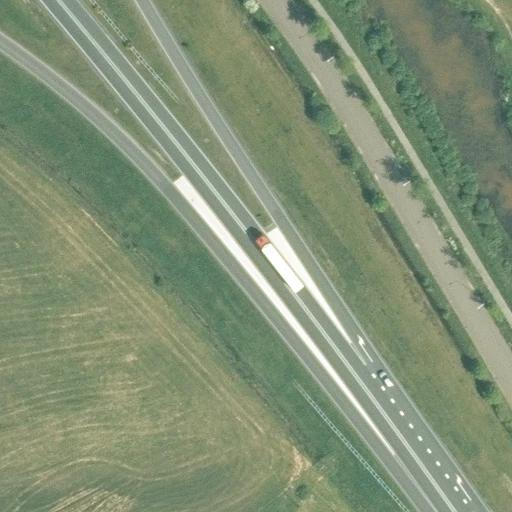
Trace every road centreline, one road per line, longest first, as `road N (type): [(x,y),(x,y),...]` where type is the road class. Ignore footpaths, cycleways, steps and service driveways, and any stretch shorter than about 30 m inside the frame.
road 1 (trunk): [(0,42),(106,127),(163,185),(385,457),(425,472)]
road 2 (trunk): [(375,404),(57,0)]
road 3 (trunk): [(375,404),(370,360),(141,0)]
road 4 (unclassified): [(273,0),(349,103),(511,378)]
